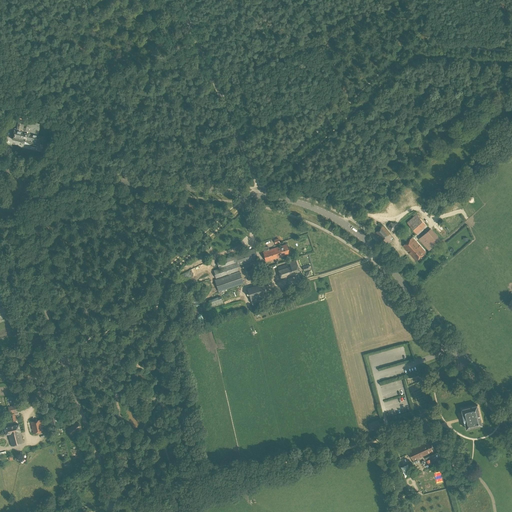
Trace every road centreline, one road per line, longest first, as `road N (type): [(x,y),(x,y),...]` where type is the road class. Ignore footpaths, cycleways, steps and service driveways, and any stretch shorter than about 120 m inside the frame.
road 1 (unclassified): [(253,194),(300,203),(364,238),(511,424)]
road 2 (unclassified): [(117,511),(11,206)]
road 3 (unclassified): [(26,201),(95,181),(253,194)]
road 4 (unclassified): [(253,194),(256,181),(176,0)]
road 5 (track): [(382,439),(180,489)]
road 6 (track): [(511,60),(416,56),(359,104)]
road 7 (track): [(382,190),(511,80)]
